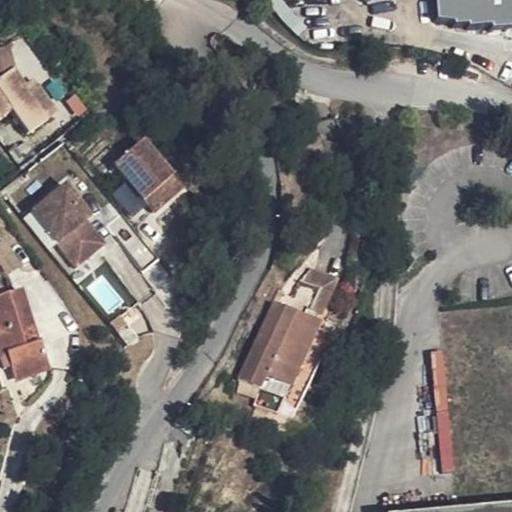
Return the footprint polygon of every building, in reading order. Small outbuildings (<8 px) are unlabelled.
[(511,0),(450,0),(451,0),(472,2),(474,28),(487,28),(487,33),(511,30),(511,0)] [(344,43),(353,44),(354,34),(345,33),(344,43)] [(354,34),(353,44),(363,46),(364,36),(354,34)] [(0,75),(13,71),(8,52),(0,53),(0,75)] [(49,121),(24,88),(13,72),(0,80),(0,117),(1,119),(14,111),(30,134),(49,121)] [(32,83),(24,88),(49,121),(56,116),(32,83)] [(75,114),(83,109),(73,99),(67,103),(75,114)] [(11,158),(20,152),(18,150),(10,156),(11,158)] [(110,190),(146,230),(156,219),(152,212),(164,200),(136,168),(110,190)] [(156,219),(146,230),(151,237),(176,214),(164,200),(152,212),(156,219)] [(58,268),(91,243),(62,206),(29,232),(58,268)] [(156,287),(117,240),(105,250),(143,297),(156,287)] [(277,314),(293,325),(307,335),(327,301),(307,287),(298,289),(291,291),(277,314)] [(0,381),(6,379),(11,392),(42,381),(35,358),(32,360),(13,303),(0,307),(0,381)] [(270,326),(287,336),(293,325),(277,314),(270,326)] [(301,345),(287,336),(270,326),(258,318),(215,390),(243,408),(258,418),(301,345)] [(314,370),(334,328),(323,323),(304,365),(314,370)] [(455,471),(446,349),(433,350),(442,472),(455,471)] [(230,430),(243,408),(215,390),(205,407),(208,410),(197,430),(209,437),(217,422),(230,430)]
